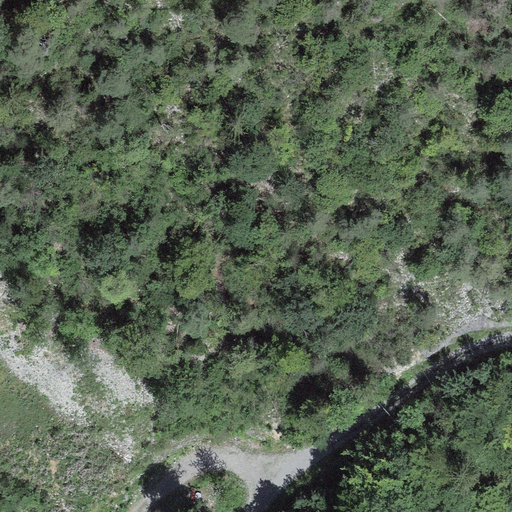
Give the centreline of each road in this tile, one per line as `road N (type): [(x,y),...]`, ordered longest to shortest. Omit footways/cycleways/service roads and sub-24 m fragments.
road 1 (track): [(263,511),(270,495),(261,474),(357,425),(441,358),(511,335)]
road 2 (track): [(261,474),(220,455),(141,511)]
